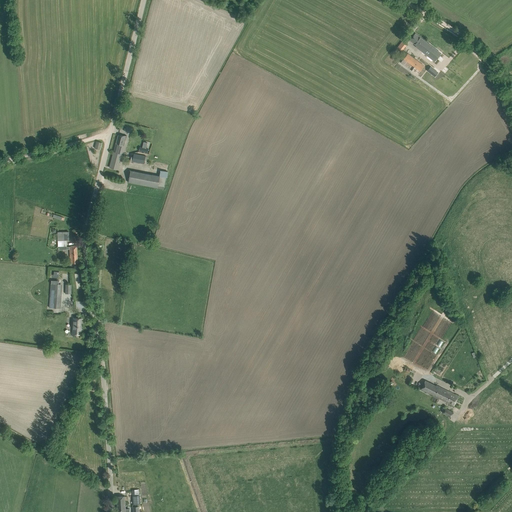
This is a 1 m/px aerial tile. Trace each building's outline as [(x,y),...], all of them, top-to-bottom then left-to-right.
[(415,46),(435,61),(441,53),(415,33),(410,40),(416,45),(415,46)] [(397,47),(402,50),(406,45),(402,42),(397,47)] [(405,56),(403,59),(414,67),(420,71),(421,70),(424,66),(407,54),(405,56)] [(109,168),(118,170),(126,136),(118,135),(109,168)] [(132,162),(137,163),(144,164),(145,156),(133,154),(133,157),(131,157),(130,160),(132,161),(132,162)] [(128,182),(134,183),(164,189),(166,178),(167,178),(168,172),(166,171),(161,170),(160,176),(130,171),(128,182)] [(57,232),(58,240),(69,240),(69,231),(57,232)] [(71,247),(69,247),(71,264),(78,263),(77,246),(71,246),(71,247)] [(59,308),(60,294),(54,294),(54,296),(50,296),(49,308),(59,308)] [(72,334),(81,335),(82,318),(73,318),(73,322),(74,322),(74,329),(72,329),(72,334)] [(421,390),(454,406),(458,396),(436,386),(425,381),(421,390)] [(442,412),(451,418),(454,413),(445,407),(442,412)] [(122,496),(117,497),(117,511),(129,511),(129,509),(125,509),(124,496),(122,496)]
